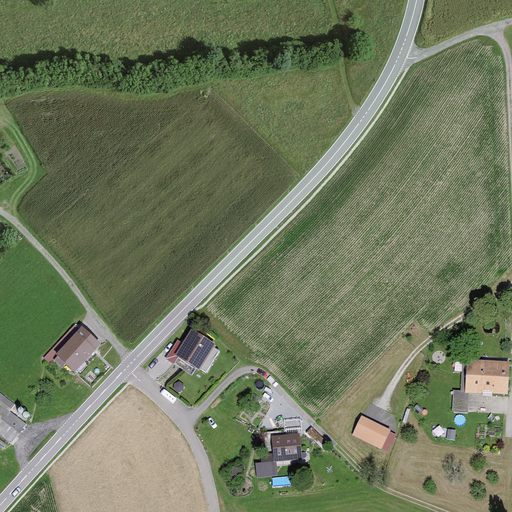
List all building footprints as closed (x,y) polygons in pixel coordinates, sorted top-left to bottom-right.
[(302,47),(303,54),(332,48),(330,42),(302,47)] [(83,331),(82,332),(75,326),(45,358),(52,365),(57,361),(63,367),(66,363),(75,371),(99,346),(83,331)] [(219,352),(192,335),(179,356),(206,373),(219,352)] [(468,363),(460,363),(459,390),(453,390),(452,405),(466,405),(467,387),(492,389),(492,391),(504,391),(506,365),(482,364),(482,367),(468,367),(468,363)] [(0,402),(0,435),(10,444),(26,423),(0,402)] [(355,434),(380,447),(387,433),(362,420),(355,434)] [(311,428),(306,433),(317,444),(322,438),(311,428)] [(261,450),(262,467),(273,466),(275,466),(274,460),(300,458),(298,437),(285,438),(285,432),(264,433),(266,450),(261,450)] [(261,474),(273,472),(273,466),(262,467),(261,467),(261,474)]
